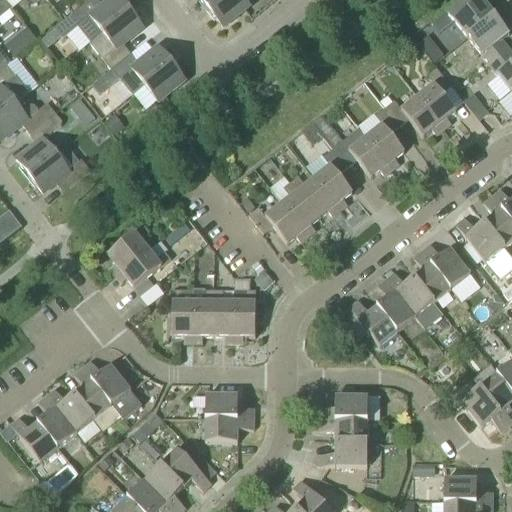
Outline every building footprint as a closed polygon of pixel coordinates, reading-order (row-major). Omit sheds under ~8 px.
[(0,0),(0,21),(12,12),(4,1),(2,0),(0,0)] [(118,0),(112,0),(89,19),(81,9),(54,31),(62,41),(77,29),(90,45),(130,14),(118,0)] [(198,0),(209,13),(225,0),(198,0)] [(250,8),(243,0),(225,0),(209,13),(222,30),(250,8)] [(464,0),(447,14),(468,41),(495,20),(482,2),(474,8),(467,0),(464,0)] [(90,46),(102,62),(110,72),(130,56),(123,47),(143,31),(130,14),(90,45),(90,46)] [(468,41),(490,68),(510,52),(503,44),(510,38),(495,20),(468,41)] [(422,35),(416,40),(422,47),(428,42),(422,35)] [(6,50),(15,61),(26,52),(17,40),(6,50)] [(130,56),(110,72),(118,82),(131,72),(144,88),(172,66),(158,50),(138,66),(130,56)] [(511,55),(510,52),(490,68),(511,96),(511,55)] [(152,125),(172,109),(165,99),(185,83),(172,66),(144,88),(157,104),(144,115),(152,125)] [(28,95),(15,79),(7,69),(0,74),(0,117),(15,105),(28,95)] [(418,100),(444,133),(452,127),(448,121),(457,114),(443,97),(452,90),(437,71),(427,78),(434,87),(418,100)] [(490,117),(473,97),(463,105),(480,125),(490,117)] [(444,133),(418,100),(401,113),(395,104),(385,111),(400,131),(409,124),(422,141),(432,133),(436,139),(444,133)] [(70,109),(77,119),(87,111),(80,102),(70,109)] [(29,137),(55,117),(47,107),(39,114),(34,108),(30,107),(22,114),(15,105),(0,117),(0,142),(1,144),(21,128),(29,137)] [(366,140),(392,174),(400,168),(395,162),(405,155),(391,138),(400,131),(385,111),(375,119),(382,128),(366,140)] [(57,132),(57,131),(61,128),(61,124),(55,117),(29,137),(36,147),(16,163),(29,180),(57,158),(44,142),(57,132)] [(104,125),(114,138),(124,129),(115,117),(104,125)] [(323,139),(333,152),(343,144),(323,119),(313,127),(323,139)] [(302,135),(312,148),(323,139),(313,127),(302,135)] [(333,152),(348,171),(357,164),(371,182),(380,174),(385,180),(392,174),(366,140),(359,131),(343,144),(333,152)] [(314,181),(340,215),(348,209),(344,203),(353,196),(339,178),(348,171),(333,152),(323,160),(330,169),(314,181)] [(63,181),(70,190),(90,174),(81,163),(68,173),(57,158),(29,180),(43,197),(63,181)] [(261,168),(265,174),(273,168),(269,162),(261,168)] [(333,221),(340,215),(314,181),(305,188),(299,180),(292,185),(320,222),(328,215),(333,221)] [(290,200),(282,206),(308,240),(316,234),(311,228),(320,222),(292,185),(284,191),(290,200)] [(511,204),(510,206),(500,193),(492,199),(511,224),(511,204)] [(504,252),(511,245),(511,224),(492,199),(483,206),(494,219),(484,226),(504,252)] [(240,206),(248,216),(255,210),(248,201),(240,206)] [(162,214),(173,227),(184,218),(173,204),(162,214)] [(308,240),(282,206),(266,220),(259,211),(249,218),(264,237),(273,230),(287,248),(297,240),(301,246),(308,240)] [(485,266),(504,252),(484,226),(475,234),(465,221),(455,228),(485,266)] [(110,272),(116,279),(149,253),(142,244),(151,237),(145,229),(108,258),(115,268),(110,272)] [(422,254),(453,293),(471,279),(451,253),(440,261),(430,248),(422,254)] [(156,262),(149,253),(116,279),(122,287),(127,282),(134,292),(171,262),(165,255),(156,262)] [(453,293),(422,254),(413,261),(423,274),(414,281),(435,307),(453,293)] [(259,277),(265,273),(259,264),(253,269),(259,277)] [(264,274),(254,282),(263,292),(273,284),(264,274)] [(442,317),(434,308),(435,307),(414,281),(404,289),(394,276),(386,283),(425,331),(442,317)] [(399,335),(415,322),(423,332),(425,331),(386,283),(377,289),(387,302),(377,310),(399,335)] [(184,347),(193,347),(193,305),(183,305),(183,293),(172,293),(172,340),(184,340),(184,347)] [(193,305),(193,347),(203,347),(203,340),(214,340),(214,294),(205,293),(205,305),(193,305)] [(225,347),(235,347),(235,305),(224,305),(224,294),(214,294),(214,340),(225,340),(225,347)] [(235,294),(235,305),(235,347),(244,347),(244,340),(256,340),(256,294),(246,294),(235,294)] [(497,298),(488,304),(496,314),(504,308),(497,298)] [(399,335),(377,310),(368,317),(358,304),(349,311),(379,350),(399,335)] [(349,311),(340,318),(349,329),(357,322),(349,311)] [(457,341),(452,335),(446,340),(451,346),(457,341)] [(511,355),(509,353),(491,367),(511,394),(511,355)] [(142,408),(131,395),(111,369),(101,377),(91,365),(82,371),(113,410),(123,423),(142,408)] [(490,368),(497,378),(481,391),(510,430),(511,427),(511,413),(509,410),(511,407),(511,394),(491,367),(490,368)] [(113,410),(82,371),(74,378),(84,391),(74,398),(94,424),(113,410)] [(354,399),(354,390),(341,390),(341,399),(354,399)] [(501,436),(510,430),(481,391),(461,406),(481,432),(491,424),(501,436)] [(55,393),(46,400),(76,439),(94,424),(74,398),(65,405),(55,393)] [(239,411),(239,399),(205,399),(205,423),(255,423),(255,412),(239,411)] [(76,439),(46,400),(38,406),(48,419),(38,426),(59,453),(76,439)] [(319,424),(368,424),(368,400),(335,400),(335,413),(319,413),(319,424)] [(147,425),(155,433),(163,425),(155,417),(147,425)] [(40,467),(59,453),(38,426),(29,434),(19,421),(10,428),(17,438),(40,467)] [(205,447),(239,447),(239,434),(254,434),(255,423),(205,423),(205,447)] [(335,447),(368,447),(368,424),(319,424),(319,435),(335,435),(335,447)] [(145,443),(155,433),(147,425),(132,438),(141,447),(145,443)] [(0,436),(7,446),(17,438),(10,428),(0,436)] [(128,440),(119,449),(125,455),(134,446),(128,441),(128,440)] [(141,448),(155,462),(159,458),(145,443),(141,447),(141,448)] [(186,444),(178,452),(161,469),(184,492),(192,484),(203,495),(212,487),(209,484),(217,476),(186,444)] [(368,447),(335,447),(335,459),(319,458),(319,471),(368,471),(368,447)] [(98,468),(104,474),(114,465),(108,459),(98,468)] [(413,468),(413,480),(413,481),(421,481),(434,481),(434,472),(434,468),(415,468),(413,468)] [(186,511),(176,501),(184,492),(161,469),(145,485),(170,511),(186,511)] [(444,506),(493,507),(493,496),(477,496),(478,483),(444,482),(444,506)] [(304,503),(295,511),(329,511),(301,484),(293,492),(304,503)] [(170,511),(145,485),(128,502),(138,511),(170,511)] [(138,511),(128,502),(117,511),(138,511)]
